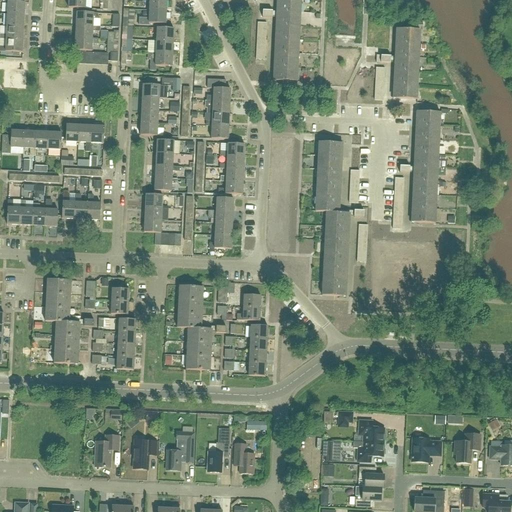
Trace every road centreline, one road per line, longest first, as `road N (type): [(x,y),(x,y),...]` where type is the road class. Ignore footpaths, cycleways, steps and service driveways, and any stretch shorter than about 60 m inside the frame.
road 1 (residential): [(116,258),(121,94),(45,90),(50,0)]
road 2 (unclassified): [(279,392),(0,384)]
road 3 (residential): [(0,481),(273,492)]
road 4 (residential): [(378,219),(381,123),(266,118)]
road 5 (unclassified): [(511,352),(345,346)]
road 6 (residential): [(260,264),(266,118)]
road 7 (residential): [(266,118),(203,0)]
